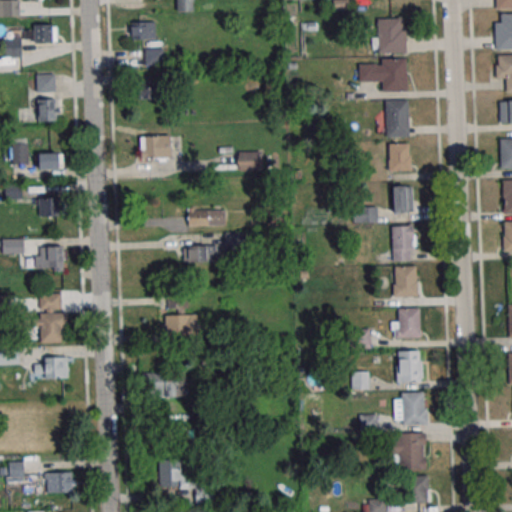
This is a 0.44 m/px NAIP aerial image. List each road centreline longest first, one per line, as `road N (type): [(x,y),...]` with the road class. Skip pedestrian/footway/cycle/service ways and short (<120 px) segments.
road 1 (residential): [(473,511),(451,0)]
road 2 (residential): [(106,511),(85,0)]
